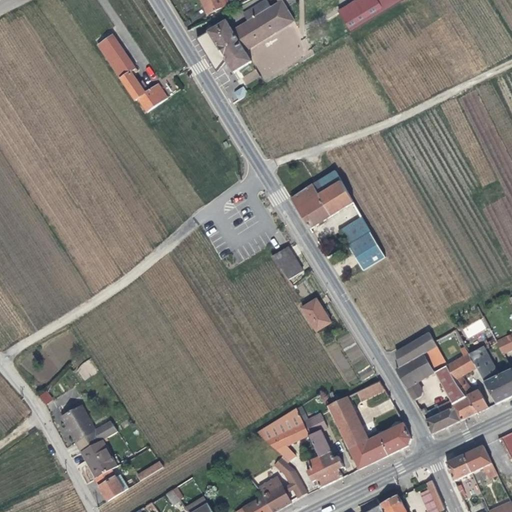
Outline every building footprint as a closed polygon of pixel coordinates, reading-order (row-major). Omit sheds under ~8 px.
[(237,0),(200,0),(207,15),(226,7),(225,5),(237,0)] [(226,22),(209,33),(233,73),(251,62),(245,53),(274,34),(262,13),(269,9),(264,0),(242,14),(247,22),(232,32),(226,22)] [(404,0),(360,0),(356,3),(355,7),(353,9),(351,10),(347,11),(343,10),(338,13),(350,33),(404,0)] [(281,2),(269,9),(262,13),(274,34),(294,22),(281,2)] [(166,100),(157,86),(150,91),(144,84),(140,86),(133,76),(138,73),(131,63),(111,35),(96,45),(116,73),(135,101),(139,99),(147,112),(166,100)] [(256,69),(242,78),(247,85),(261,77),(256,69)] [(233,92),(238,100),(247,95),(242,86),(233,92)] [(290,199),(309,230),(353,203),(335,173),(290,199)] [(361,238),(370,233),(362,219),(352,224),(339,232),(348,246),(361,238)] [(363,271),(385,257),(370,233),(361,238),(348,246),(363,271)] [(285,281),(288,279),(302,271),(287,247),(270,257),(273,261),(285,281)] [(301,307),(315,331),(331,321),(316,297),(301,307)] [(412,311),(406,302),(398,307),(404,316),(412,311)] [(467,338),(486,328),(481,319),(462,329),(467,338)] [(503,354),(511,349),(511,334),(496,342),(503,354)] [(432,435),(477,414),(448,367),(443,359),(430,337),(390,361),(414,401),(421,398),(422,394),(417,384),(434,374),(450,402),(427,413),(424,409),(420,411),(426,423),(432,435)] [(448,367),(469,355),(465,347),(443,359),(448,367)] [(496,405),(511,397),(511,370),(499,376),(482,347),(469,355),(477,368),(496,405)] [(477,414),(488,408),(479,391),(474,394),(463,376),(477,368),(469,355),(448,367),(477,414)] [(77,367),(83,380),(97,373),(91,360),(77,367)] [(361,403),(385,391),(379,382),(356,393),(361,403)] [(46,405),(54,399),(47,390),(39,396),(46,405)] [(347,397),(328,407),(329,410),(336,424),(354,461),(358,471),(409,446),(411,440),(404,424),(379,436),(368,441),(366,437),(347,397)] [(82,404),(79,406),(95,434),(98,432),(82,404)] [(61,416),(72,436),(82,453),(100,443),(95,434),(79,406),(61,416)] [(329,410),(303,423),(309,437),(315,449),(332,484),(343,478),(340,472),(344,469),(337,455),(333,457),(320,432),(336,424),(329,410)] [(303,423),(265,441),(290,465),(296,459),(285,449),(309,437),(303,423)] [(368,441),(379,436),(377,431),(366,437),(368,441)] [(511,432),(501,438),(511,461),(511,462),(511,432)] [(100,443),(82,453),(87,461),(90,459),(93,465),(90,467),(97,479),(112,470),(120,465),(116,458),(112,460),(102,442),(100,443)] [(454,481),(471,473),(484,468),(491,464),(483,446),(463,455),(446,463),(454,481)] [(320,489),(332,484),(315,449),(311,451),(315,460),(308,463),(310,468),(306,470),(313,484),(317,482),(320,489)] [(293,470),(281,460),(276,467),(285,475),(293,470)] [(353,473),(358,471),(354,461),(349,464),(353,473)] [(160,462),(144,472),(138,476),(142,482),(147,478),(163,468),(160,462)] [(488,478),(496,474),(491,464),(484,468),(488,478)] [(97,479),(95,480),(109,502),(126,492),(116,477),(112,470),(97,479)] [(297,498),(307,493),(295,472),(293,470),(285,475),(297,498)] [(116,477),(126,492),(129,490),(120,475),(116,477)] [(264,497),(272,511),(278,511),(291,505),(277,479),(258,490),(264,497)] [(432,482),(427,484),(440,511),(445,509),(432,482)] [(172,507),(180,502),(173,491),(165,495),(172,507)] [(237,511),(272,511),(264,497),(237,511)] [(406,511),(398,498),(381,507),(383,511),(406,511)] [(212,511),(205,499),(186,511),(212,511)] [(488,511),(511,511),(511,507),(510,503),(488,511)]
